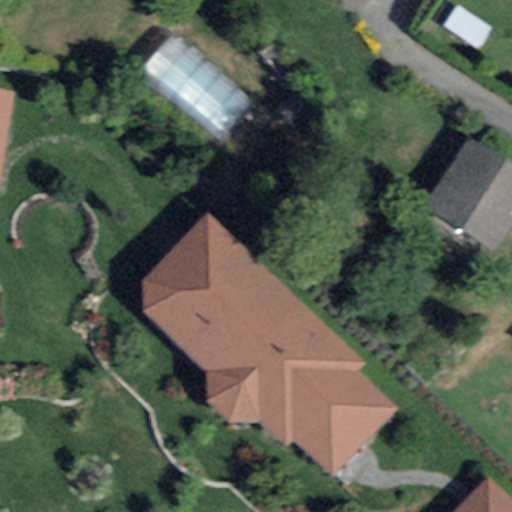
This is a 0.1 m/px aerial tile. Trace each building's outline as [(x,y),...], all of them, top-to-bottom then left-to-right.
[(147,67),(225,135),(259,96),(181,29),(147,67)] [(0,96),(0,177),(11,99),(0,96)] [(511,234),(511,173),(479,152),(438,215),(499,254),(511,234)] [(367,372),(206,220),(141,288),(143,320),(206,377),(205,410),(228,431),(255,430),(286,459),(294,451),(331,484),(396,416),(359,380),(367,372)] [(455,511),(511,511),(511,489),(492,471),(455,511)]
